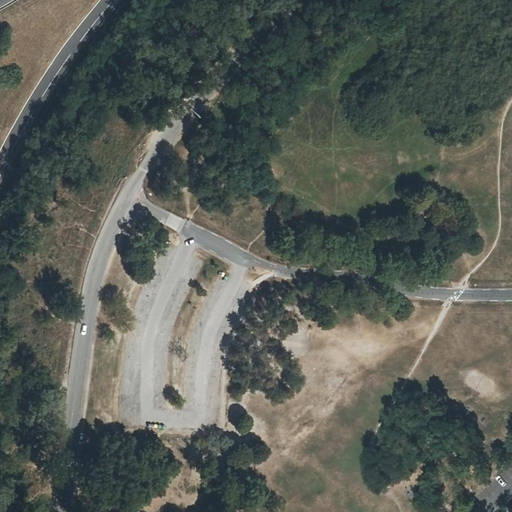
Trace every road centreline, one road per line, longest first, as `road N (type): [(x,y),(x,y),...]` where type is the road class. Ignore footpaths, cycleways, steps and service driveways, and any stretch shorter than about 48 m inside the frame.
road 1 (unclassified): [(511,294),(286,273),(247,263),(122,201)]
road 2 (unclassified): [(60,511),(90,295),(122,201)]
road 3 (unclassified): [(122,201),(175,119),(293,0)]
road 4 (motorway): [(0,168),(62,59),(108,0)]
